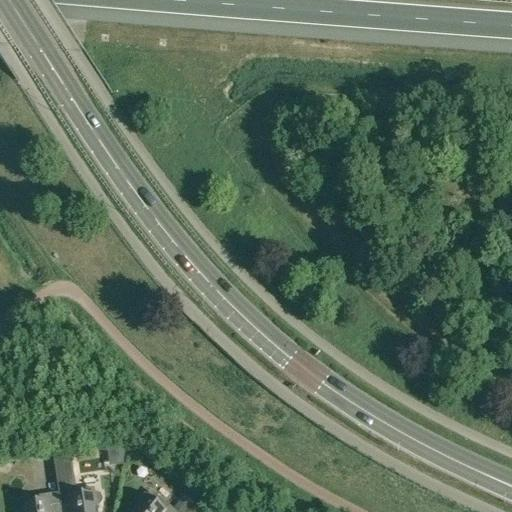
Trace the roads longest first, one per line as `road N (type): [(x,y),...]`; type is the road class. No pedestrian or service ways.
road 1 (secondary): [(437,451),(305,371),(191,263),(6,0)]
road 2 (motorway): [(161,0),(511,27)]
